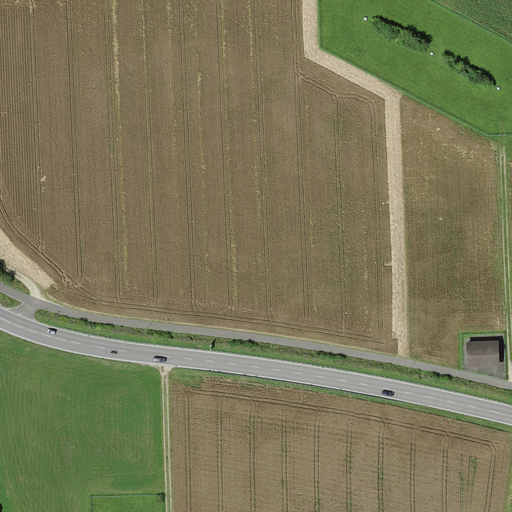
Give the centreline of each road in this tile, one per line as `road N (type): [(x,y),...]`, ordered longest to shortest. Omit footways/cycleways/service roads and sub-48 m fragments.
road 1 (secondary): [(511,415),(339,378),(69,342),(0,316)]
road 2 (track): [(511,372),(503,153)]
road 3 (track): [(169,511),(163,355)]
